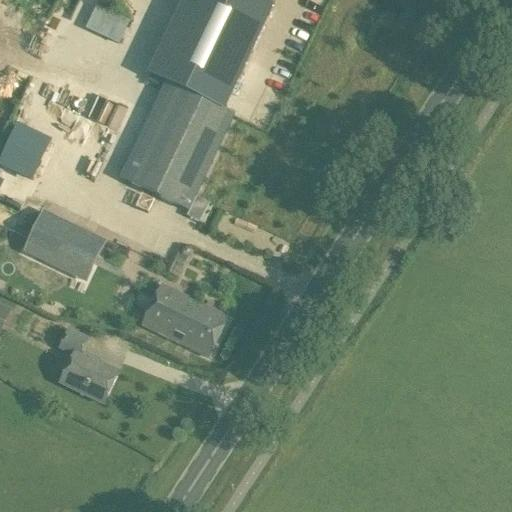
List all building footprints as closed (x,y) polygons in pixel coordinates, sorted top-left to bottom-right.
[(141,150),(127,182),(189,211),(234,116),(224,111),(274,5),(263,0),(183,0),(148,74),(173,85),(172,87),(203,102),(173,165),(141,150)] [(84,29),(120,45),(130,21),(94,5),(84,29)] [(73,235),(66,251),(94,265),(102,249),(73,235)] [(211,359),(230,319),(163,287),(144,327),(211,359)] [(0,335),(12,311),(0,305),(0,335)] [(106,406),(121,375),(84,357),(91,342),(71,333),(62,351),(76,358),(63,386),(106,406)]
